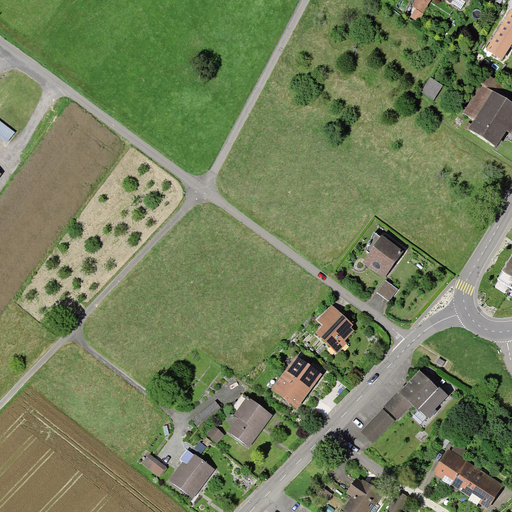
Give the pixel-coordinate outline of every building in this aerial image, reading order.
[(418,0),(414,6),(421,10),(427,0),(418,0)] [(466,2),(467,0),(443,0),(460,10),(465,2),(466,2)] [(511,42),(511,10),(488,49),(502,58),(511,42)] [(469,133),(493,149),(511,120),(511,94),(485,77),(479,87),(473,82),(468,90),(476,95),(463,116),(475,123),(469,133)] [(369,256),(365,260),(372,265),(371,266),(374,270),(378,272),(379,270),(386,275),(391,268),(390,267),(394,261),(395,262),(400,255),(373,234),(369,243),(368,243),(366,247),(367,248),(365,253),(369,256)] [(511,255),(496,279),(510,288),(511,285),(511,255)] [(397,291),(385,282),(384,283),(376,294),(388,303),(388,302),(396,291),(397,291)] [(343,325),(346,323),(337,315),(327,325),(325,323),(323,325),(325,327),(317,335),(335,352),(343,344),(341,342),(351,332),(343,325)] [(309,369),(296,359),(274,389),(297,406),(319,376),(318,376),(322,371),(313,364),(309,369)] [(444,363),(438,359),(435,364),(441,368),(444,363)] [(490,372),(485,368),(478,378),(483,382),(490,372)] [(437,391),(419,375),(400,395),(399,393),(384,409),(396,420),(410,405),(417,412),(437,391)] [(270,416),(241,395),(232,409),(242,416),(229,434),(247,447),(270,416)] [(196,427),(216,411),(211,405),(191,420),(196,427)] [(382,412),(361,433),(372,444),(392,422),(382,412)] [(213,430),(207,436),(215,443),(220,437),(213,430)] [(212,470),(186,451),(179,461),(183,465),(170,483),(191,498),(212,470)] [(152,473),(159,465),(149,457),(142,465),(152,473)] [(456,490),(460,492),(474,469),(473,469),(471,470),(469,468),(467,473),(446,459),(436,474),(442,479),(439,483),(448,489),(451,485),(457,489),(456,490)] [(485,507),(495,492),(475,478),(477,474),(476,473),(475,471),(474,469),(460,492),(463,494),(464,493),(470,497),(467,501),(476,507),(479,503),(485,507)] [(364,511),(377,493),(366,486),(365,488),(355,481),(347,494),(353,498),(344,511),(345,511),(356,511),(357,511),(358,511),(364,511)] [(396,511),(397,511),(405,500),(399,496),(391,508),(396,511)]
